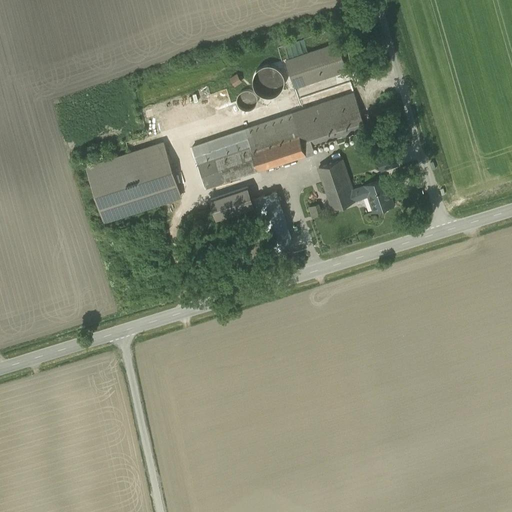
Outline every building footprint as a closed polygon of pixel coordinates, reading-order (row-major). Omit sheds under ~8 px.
[(342,35),(289,51),(298,80),(351,65),(342,35)] [(280,59),(278,58),(273,56),(267,57),(263,59),(258,65),(257,69),(257,74),(259,78),(262,82),(268,85),(273,85),(278,84),(282,81),(285,77),(286,72),(286,67),(284,63),(280,59)] [(231,77),(236,85),(245,79),(239,71),(231,77)] [(259,99),(249,86),(240,93),(250,106),(259,99)] [(227,88),(211,94),(218,112),(224,110),(223,109),(233,105),(227,88)] [(356,89),(194,136),(207,181),(319,149),(316,136),(366,122),(356,89)] [(164,142),(87,167),(104,220),(181,195),(164,142)] [(382,168),(401,164),(398,149),(379,153),(382,168)] [(344,156),(318,165),(332,207),(369,194),(374,210),(398,202),(387,171),(353,182),(344,156)] [(252,182),(214,192),(221,216),(259,206),(270,244),(294,238),(280,187),(255,194),(252,182)] [(322,196),(310,201),(313,209),(325,205),(322,196)]
